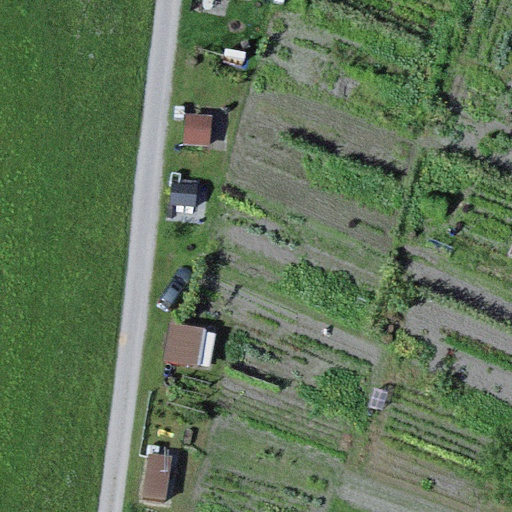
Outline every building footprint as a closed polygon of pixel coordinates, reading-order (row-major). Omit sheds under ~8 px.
[(234,0),(194,0),(193,6),(234,11),(234,0)] [(203,153),(205,121),(183,119),(180,152),(203,153)] [(192,216),(194,184),(171,183),(169,215),(192,216)] [(200,336),(165,330),(159,366),(195,371),(200,336)] [(170,510),(179,452),(148,447),(139,505),(170,510)]
